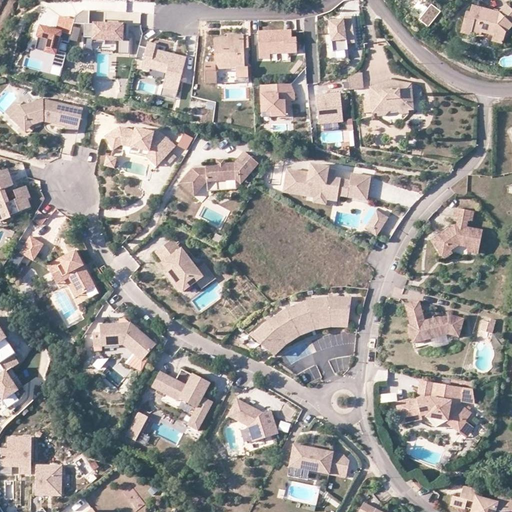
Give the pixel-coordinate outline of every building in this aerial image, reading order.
[(441,13),(431,6),(420,23),(430,29),(441,13)] [(495,35),(506,38),(511,30),(511,10),(507,7),(500,14),(473,7),(471,14),(468,13),(463,34),(472,37),(473,34),(483,37),(484,35),(495,38),(495,35)] [(89,24),(90,11),(84,11),(76,16),(75,20),(74,24),(85,24),(84,38),(94,38),(94,43),(105,43),(105,40),(117,41),(116,54),(129,55),(130,41),(122,40),(123,33),(123,26),(119,26),(119,21),(106,20),(106,25),(89,24)] [(75,20),(61,16),(57,31),(71,34),(74,24),(75,20)] [(356,43),(352,17),(344,18),(344,19),(329,21),(333,52),(348,50),(348,44),(356,43)] [(63,69),(71,34),(57,31),(42,27),(36,50),(56,55),(53,66),(63,69)] [(292,31),(259,32),(260,60),(271,60),(271,55),(298,54),(297,38),(293,39),(292,31)] [(503,46),(506,38),(495,35),(495,38),(493,43),(503,46)] [(208,85),(219,85),(219,71),(239,70),(239,80),(250,79),(250,68),(248,68),(247,49),(247,41),(247,38),(246,37),(230,38),(230,40),(217,40),(218,63),(207,64),(208,85)] [(139,46),(136,61),(143,63),(141,69),(150,71),(150,69),(167,73),(163,88),(178,92),(186,59),(155,51),(156,46),(148,44),(147,48),(139,46)] [(219,71),(219,85),(251,83),(250,79),(239,80),(239,70),(219,71)] [(351,89),(365,88),(364,72),(360,72),(351,77),(351,89)] [(406,83),(385,84),(385,87),(373,88),(374,101),(375,113),(380,113),(387,112),(387,108),(401,107),(402,111),(410,110),(415,110),(413,84),(407,84),(407,82),(406,82),(406,83)] [(182,83),(181,93),(188,94),(189,84),(182,83)] [(289,102),(295,102),(295,94),(291,85),(261,86),(262,114),(272,113),(272,118),(289,117),(289,102)] [(321,112),(318,115),(319,124),(346,121),(344,93),(316,95),(318,110),(321,110),(321,112)] [(20,128),(28,119),(33,125),(44,122),(66,127),(65,130),(76,133),(82,109),(43,100),(20,107),(10,118),(9,119),(20,128)] [(367,113),(375,113),(374,101),(366,101),(367,113)] [(10,118),(20,107),(15,103),(5,114),(10,118)] [(387,112),(380,113),(380,116),(388,116),(391,112),(399,112),(403,114),(410,114),(410,110),(402,111),(401,107),(387,108),(387,112)] [(33,125),(28,119),(20,128),(25,133),(33,125)] [(131,147),(150,153),(161,163),(176,148),(157,130),(155,134),(136,128),(135,131),(120,127),(105,135),(113,149),(121,144),(122,139),(132,142),(131,147)] [(194,138),(187,134),(180,145),(188,150),(194,138)] [(121,144),(131,147),(132,142),(122,139),(121,144)] [(161,163),(150,153),(147,158),(157,168),(161,163)] [(246,174),(256,162),(245,153),(235,165),(226,165),(217,166),(206,166),(206,170),(193,170),(180,185),(195,198),(207,183),(236,181),(236,179),(243,171),(246,174)] [(111,167),(115,158),(105,154),(102,164),(111,167)] [(259,165),(256,162),(246,174),(243,171),(236,179),(236,181),(236,182),(241,186),(259,165)] [(347,197),(366,200),(370,177),(351,174),(350,181),(334,178),(328,173),(328,170),(329,167),(311,164),(310,173),(288,169),(285,188),(316,193),(315,197),(327,199),(328,194),(338,195),(339,192),(348,193),(347,197)] [(11,215),(31,207),(27,198),(30,197),(26,185),(15,190),(18,198),(9,201),(6,193),(4,188),(13,185),(7,169),(1,171),(0,170),(0,220),(2,221),(12,217),(11,215)] [(316,193),(285,188),(284,192),(306,195),(315,197),(316,193)] [(474,212),(455,208),(453,217),(457,218),(461,219),(459,226),(456,225),(454,225),(431,241),(442,256),(450,250),(458,245),(467,247),(468,244),(478,247),(482,231),(465,227),(467,221),(471,222),(474,212)] [(389,218),(378,210),(368,225),(380,232),(389,218)] [(41,226),(48,218),(40,211),(34,220),(41,226)] [(380,232),(368,225),(366,228),(377,235),(380,232)] [(34,259),(44,243),(31,235),(22,251),(34,259)] [(163,263),(180,249),(173,240),(156,254),(163,263)] [(478,247),(468,244),(467,247),(466,251),(476,254),(478,247)] [(198,269),(181,248),(180,249),(163,263),(162,264),(185,292),(198,281),(204,276),(198,269)] [(71,271),(83,293),(96,287),(77,250),(70,253),(71,256),(67,258),(66,255),(48,264),(56,280),(71,271)] [(452,253),(450,250),(442,256),(444,259),(452,253)] [(26,259),(15,252),(9,263),(20,270),(26,259)] [(205,263),(198,269),(204,276),(198,281),(203,288),(217,277),(205,263)] [(228,267),(222,271),(229,281),(235,276),(228,267)] [(71,271),(56,280),(57,283),(70,277),(79,295),(83,293),(71,271)] [(330,300),(308,304),(315,328),(331,325),(330,300)] [(353,301),(330,300),(331,325),(349,325),(353,301)] [(445,317),(445,315),(426,321),(421,301),(406,304),(411,324),(409,325),(414,343),(449,334),(454,336),(460,337),(465,319),(450,315),(449,318),(445,317)] [(308,304),(288,312),(299,335),(315,328),(308,304)] [(288,312),(269,324),(284,344),(299,335),(288,312)] [(492,333),(496,321),(490,320),(489,324),(484,322),(481,330),(492,333)] [(157,345),(131,323),(129,326),(124,326),(124,323),(101,325),(101,332),(94,333),(96,350),(103,350),(103,345),(124,344),(143,360),(157,345)] [(284,344),(269,324),(252,339),(271,356),(284,344)] [(17,353),(0,327),(0,391),(5,398),(3,400),(9,408),(21,400),(16,392),(19,390),(13,381),(19,377),(14,368),(20,364),(14,355),(17,353)] [(316,333),(315,328),(299,335),(301,339),(316,333)] [(301,339),(299,335),(284,344),(287,348),(301,339)] [(287,348),(284,344),(271,356),(275,359),(287,348)] [(193,416),(189,425),(199,430),(214,402),(204,397),(211,383),(193,373),(193,374),(187,385),(177,380),(161,372),(153,387),(166,394),(169,387),(182,394),(180,398),(198,407),(193,416)] [(432,398),(435,384),(421,381),(418,397),(418,398),(421,398),(428,398),(432,398)] [(461,407),(462,403),(462,400),(464,389),(435,384),(432,398),(428,398),(421,398),(418,398),(418,397),(397,402),(402,422),(423,417),(422,415),(427,415),(427,418),(436,428),(445,423),(448,422),(450,411),(466,423),(472,415),(469,412),(461,407)] [(169,387),(166,394),(179,401),(180,398),(182,394),(169,387)] [(464,389),(462,400),(475,403),(474,391),(464,389)] [(256,407),(237,398),(229,415),(249,425),(254,441),(280,433),(272,410),(265,412),(259,409),(258,411),(254,409),(256,407)] [(461,407),(469,412),(471,409),(462,403),(461,407)] [(292,418),(296,411),(289,406),(284,413),(292,418)] [(466,423),(450,411),(448,422),(445,423),(458,433),(467,439),(474,429),(466,423)] [(150,419),(140,414),(128,437),(137,442),(150,419)] [(140,442),(147,446),(150,439),(143,435),(140,442)] [(31,475),(33,439),(9,439),(8,450),(1,450),(0,465),(0,466),(19,467),(19,474),(31,475)] [(411,455),(416,442),(408,439),(403,452),(411,455)] [(343,453),(316,448),(315,451),(307,449),(308,446),(295,444),(290,465),(310,470),(347,477),(350,461),(343,453)] [(62,468),(37,466),(35,496),(48,496),(48,494),(61,495),(62,468)] [(423,486),(416,479),(412,483),(419,491),(423,486)] [(499,511),(504,511),(511,511),(511,499),(499,496),(497,503),(477,497),(479,490),(464,486),(461,498),(454,496),(451,505),(465,509),(466,508),(474,510),(472,511),(494,511),(495,511),(499,511)] [(383,511),(365,502),(359,511),(383,511)]
